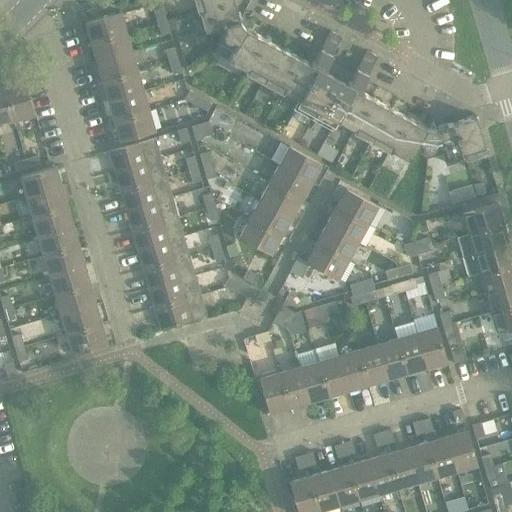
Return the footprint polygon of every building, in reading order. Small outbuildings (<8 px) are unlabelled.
[(234,0),(196,0),(197,1),(200,11),(234,1),(234,0)] [(234,1),(200,11),(206,31),(215,29),(219,44),(243,25),(240,21),(234,1)] [(154,11),(158,23),(167,20),(163,8),(154,11)] [(86,22),(92,42),(126,32),(120,12),(86,22)] [(167,20),(158,23),(162,35),(170,33),(167,20)] [(243,25),(219,44),(233,51),(228,60),(247,70),(265,38),(246,28),(243,25)] [(319,54),(315,61),(320,63),(326,67),(329,61),(342,37),(331,31),(319,54)] [(126,32),(92,42),(98,62),(132,52),(126,32)] [(265,38),(247,70),(265,80),(282,48),(265,38)] [(166,50),(169,62),(178,60),(174,47),(166,50)] [(282,48),(265,80),(283,89),(300,58),(282,48)] [(354,75),(351,80),(357,84),(362,86),(378,57),(367,51),(354,75)] [(132,52),(98,62),(103,81),(138,71),(132,52)] [(300,58),(283,89),(300,99),(301,99),(318,68),(300,58)] [(178,60),(169,62),(173,74),(182,72),(178,60)] [(300,99),(294,109),(313,120),(336,78),(338,75),(341,68),(329,61),(326,67),(320,63),(318,68),(301,99),(300,99)] [(336,78),(313,120),(332,130),(338,120),(337,119),(354,88),(355,88),(357,84),(351,80),(354,75),(341,68),(338,75),(336,78)] [(138,71),(103,81),(109,101),(143,91),(138,71)] [(25,80),(4,86),(14,120),(35,114),(25,80)] [(4,86),(0,86),(0,124),(14,120),(4,86)] [(354,88),(337,119),(338,120),(355,129),(372,98),(355,88),(354,88)] [(143,91),(109,101),(115,121),(149,111),(143,91)] [(190,91),(185,99),(197,105),(201,97),(190,91)] [(208,111),(212,103),(201,97),(197,105),(208,111)] [(372,98),(355,129),(373,139),(390,107),(372,98)] [(390,107),(373,139),(390,149),(408,117),(390,107)] [(149,111),(115,121),(121,141),(155,131),(149,111)] [(476,116),(456,122),(466,157),(486,151),(476,116)] [(408,117),(390,149),(409,159),(414,150),(418,153),(428,158),(431,128),(427,127),(415,121),(408,117)] [(209,121),(200,124),(204,136),(212,134),(209,121)] [(431,128),(428,158),(443,154),(445,163),(466,157),(456,122),(436,128),(435,128),(431,128)] [(200,124),(192,126),(196,139),(204,136),(200,124)] [(186,128),(178,131),(181,143),(190,141),(186,128)] [(109,151),(115,171),(161,158),(155,137),(109,151)] [(324,144),(318,155),(323,158),(332,163),(338,151),(324,144)] [(290,146),(279,165),(311,182),(321,163),(290,146)] [(209,152),(200,155),(204,167),(212,164),(209,152)] [(38,156),(26,159),(28,168),(40,164),(38,156)] [(186,159),(189,171),(198,168),(194,156),(186,159)] [(161,158),(115,171),(121,191),(167,177),(161,158)] [(28,168),(26,159),(14,163),(16,172),(28,168)] [(216,176),(212,164),(204,167),(207,179),(216,176)] [(279,165),(270,183),(301,200),(311,182),(279,165)] [(21,176),(27,197),(62,187),(56,166),(21,176)] [(198,168),(189,171),(193,183),(201,180),(198,168)] [(167,177),(121,191),(127,210),(173,197),(167,177)] [(270,183),(260,200),(291,218),(301,200),(270,183)] [(481,183),(474,185),(477,195),(484,193),(481,183)] [(471,185),(463,187),(467,200),(474,197),(471,185)] [(62,187),(27,197),(33,216),(67,206),(62,187)] [(346,188),(336,207),(368,224),(378,206),(346,188)] [(203,196),(207,208),(215,206),(212,194),(203,196)] [(173,197),(127,210),(132,230),(179,216),(173,197)] [(260,200),(250,218),(281,235),(291,218),(260,200)] [(497,203),(463,213),(469,234),(503,224),(497,203)] [(67,206),(33,216),(39,236),(73,226),(67,206)] [(215,206),(207,208),(210,220),(219,218),(215,206)] [(336,207),(326,225),(358,242),(368,224),(336,207)] [(179,216),(132,230),(138,249),(184,236),(179,216)] [(281,235),(250,218),(240,237),(271,254),(281,235)] [(425,220),(417,223),(420,233),(428,230),(425,220)] [(503,224),(469,234),(475,254),(509,243),(503,224)] [(326,225),(317,243),(348,260),(358,242),(326,225)] [(73,226),(39,236),(44,256),(79,246),(73,226)] [(209,237),(212,249),(221,247),(217,234),(209,237)] [(184,236),(138,249),(144,269),(190,256),(184,236)] [(429,238),(421,240),(425,252),(433,250),(429,238)] [(421,240),(413,242),(416,255),(425,252),(421,240)] [(416,255),(413,242),(405,245),(408,257),(416,255)] [(348,260),(317,243),(306,262),(309,263),(338,279),(348,260)] [(511,253),(509,243),(475,254),(480,273),(511,263),(511,253)] [(79,246),(44,256),(50,275),(84,265),(79,246)] [(221,247),(212,249),(216,261),(224,259),(221,247)] [(190,256),(144,269),(150,289),(196,275),(190,256)] [(298,257),(290,272),(301,278),(309,263),(306,262),(298,257)] [(511,263),(480,273),(486,293),(511,284),(511,263)] [(410,264),(398,268),(401,276),(413,273),(410,264)] [(84,265),(50,275),(56,295),(90,285),(84,265)] [(401,276),(398,268),(386,271),(389,280),(401,276)] [(248,270),(243,278),(255,284),(259,276),(248,270)] [(429,275),(432,287),(441,285),(437,272),(429,275)] [(196,275),(150,289),(155,308),(201,295),(196,275)] [(225,285),(236,291),(241,283),(230,277),(225,285)] [(414,279),(402,282),(405,291),(417,287),(414,279)] [(405,291),(402,282),(390,286),(393,294),(405,291)] [(241,283),(236,291),(248,297),(252,290),(241,283)] [(511,284),(486,293),(492,312),(511,306),(511,284)] [(90,285),(56,295),(61,314),(96,304),(90,285)] [(441,285),(432,287),(436,299),(444,297),(441,285)] [(375,290),(363,294),(365,302),(378,299),(375,290)] [(289,293),(285,301),(296,307),(300,299),(289,293)] [(365,302),(363,294),(351,297),(353,306),(365,302)] [(1,298),(4,310),(13,307),(9,295),(1,298)] [(201,295),(155,308),(161,329),(207,315),(201,295)] [(336,301),(324,305),(326,313),(338,310),(336,301)] [(96,304),(61,314),(67,334),(102,324),(96,304)] [(326,313),(324,305),(312,309),(314,317),(326,313)] [(282,306),(278,314),(289,320),(293,312),(282,306)] [(511,306),(492,312),(501,345),(511,341),(511,306)] [(13,307),(4,310),(8,322),(16,319),(13,307)] [(440,314),(443,326),(452,324),(448,312),(440,314)] [(289,320),(278,314),(273,321),(285,328),(289,320)] [(102,324),(67,334),(73,354),(108,344),(102,324)] [(452,324),(443,326),(447,338),(456,336),(452,324)] [(437,327),(417,333),(427,367),(447,361),(437,327)] [(270,340),(268,332),(255,336),(258,344),(270,340)] [(417,333),(397,338),(407,373),(427,367),(417,333)] [(12,337),(16,349),(24,347),(21,334),(12,337)] [(397,338),(378,344),(388,379),(407,373),(397,338)] [(378,344),(358,350),(368,384),(388,379),(378,344)] [(24,347),(16,349),(19,361),(28,359),(24,347)] [(296,355),(299,367),(309,401),(329,396),(319,361),(316,350),(296,355)] [(358,350),(339,356),(349,390),(368,384),(358,350)] [(339,356),(319,361),(329,396),(349,390),(339,356)] [(5,365),(8,377),(17,375),(13,362),(5,365)] [(299,367),(280,373),(290,407),(309,401),(299,367)] [(290,407),(280,373),(277,373),(275,371),(263,374),(263,378),(259,379),(269,413),(290,407)] [(465,421),(461,409),(453,412),(457,424),(465,421)] [(430,418),(421,421),(425,433),(433,431),(430,418)] [(425,433),(421,421),(413,423),(417,436),(425,433)] [(481,423),(472,425),(476,438),(485,435),(481,423)] [(391,430),(382,432),(386,445),(394,442),(391,430)] [(468,430),(447,436),(457,471),(478,465),(468,430)] [(386,445),(382,432),(374,435),(378,447),(386,445)] [(447,436),(428,442),(438,476),(457,471),(447,436)] [(351,441),(343,444),(347,456),(355,454),(351,441)] [(428,442),(408,448),(418,482),(438,476),(428,442)] [(347,456),(343,444),(335,446),(338,458),(347,456)] [(408,448),(388,453),(398,488),(418,482),(408,448)] [(312,453),(304,455),(308,467),(316,465),(312,453)] [(388,453),(369,459),(379,493),(398,488),(388,453)] [(482,456),(485,469),(494,466),(490,454),(482,456)] [(308,467),(304,455),(296,457),(299,470),(308,467)] [(369,459),(349,465),(359,499),(379,493),(369,459)] [(349,465),(330,470),(340,505),(359,499),(349,465)] [(494,466),(485,469),(489,481),(497,478),(494,466)] [(330,470),(310,476),(320,511),(340,505),(330,470)] [(315,511),(320,511),(310,476),(290,482),(298,511),(315,511)] [(493,496),(496,508),(505,505),(501,493),(493,496)] [(465,496),(446,502),(449,511),(459,511),(461,511),(468,509),(465,496)]
